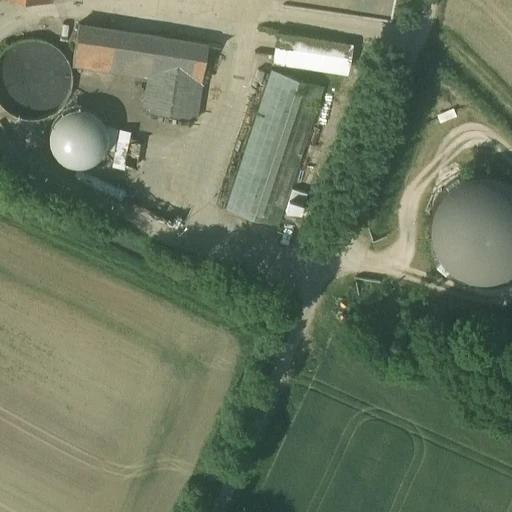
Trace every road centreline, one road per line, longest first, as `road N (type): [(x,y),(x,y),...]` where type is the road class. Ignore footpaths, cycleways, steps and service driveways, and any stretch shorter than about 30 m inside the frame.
road 1 (unclassified): [(427,0),(377,140),(217,511)]
road 2 (track): [(317,285),(169,232),(0,154)]
